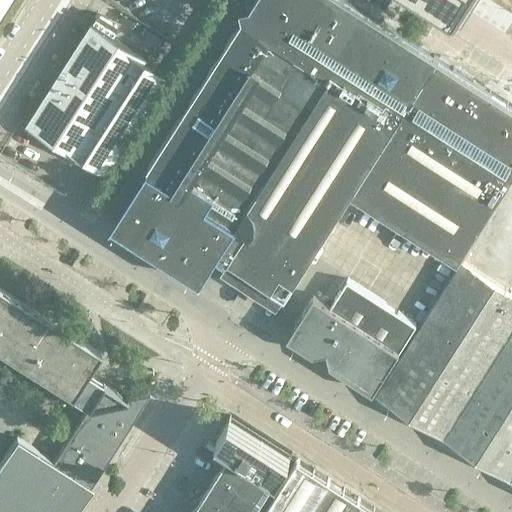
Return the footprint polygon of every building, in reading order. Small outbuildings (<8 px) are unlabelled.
[(351,192),(438,57),(349,0),(253,0),(249,7),(241,9),(243,18),(112,223),(201,280),(217,254),(218,259),(223,262),(228,261),(229,259),(285,295),(351,192)] [(92,21),(27,123),(83,159),(84,157),(106,170),(168,72),(147,59),(148,57),(92,21)] [(458,260),(511,174),(511,104),(438,57),(351,192),(458,260)] [(511,181),(377,393),(443,435),(511,328),(511,181)] [(373,390),(416,323),(348,279),(331,305),(314,294),(287,336),(314,352),(327,349),(330,363),(373,390)] [(53,460),(16,437),(0,462),(0,511),(72,511),(149,393),(126,398),(87,373),(100,353),(0,288),(0,351),(87,407),(53,460)] [(509,477),(511,472),(511,328),(443,435),(509,477)] [(291,454),(230,415),(217,436),(234,446),(231,451),(275,479),(291,454)] [(275,479),(231,451),(219,470),(263,498),(275,479)] [(382,511),(298,458),(263,511),(382,511)] [(253,511),(263,498),(219,470),(207,489),(242,511),(253,511)] [(242,511),(207,489),(195,508),(200,511),(242,511)]
